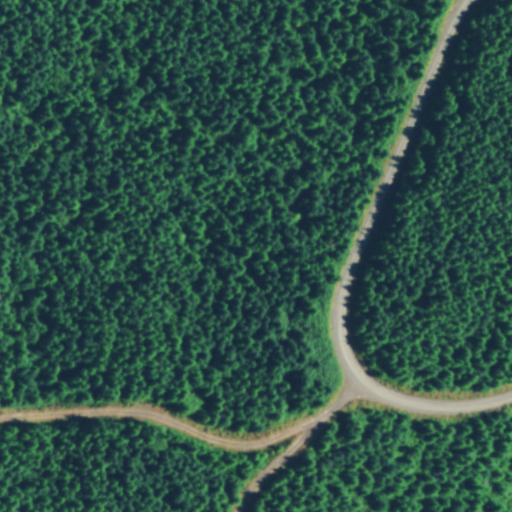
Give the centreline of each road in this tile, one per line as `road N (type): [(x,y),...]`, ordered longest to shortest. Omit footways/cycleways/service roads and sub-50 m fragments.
road 1 (track): [(511,396),(466,407),(426,405),(363,382),(337,321),(346,275),(468,0)]
road 2 (track): [(0,421),(144,412),(240,445),(304,426),(363,382)]
road 3 (track): [(238,511),(266,471),(337,401)]
